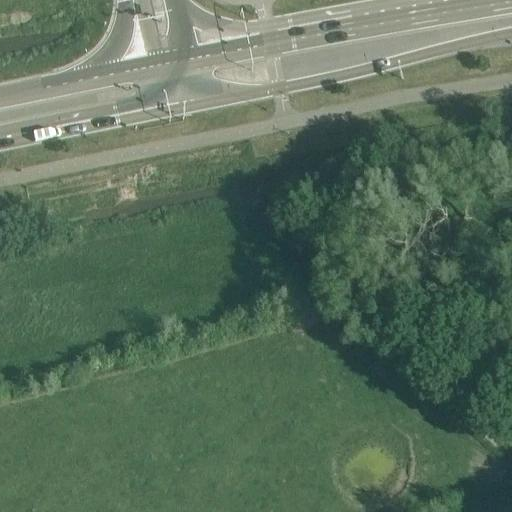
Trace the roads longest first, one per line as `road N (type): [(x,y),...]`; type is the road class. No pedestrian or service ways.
road 1 (secondary): [(177,109),(511,33)]
road 2 (secondary): [(511,3),(187,60)]
road 3 (secondary): [(0,145),(177,109)]
road 4 (secondary): [(150,67),(0,98)]
